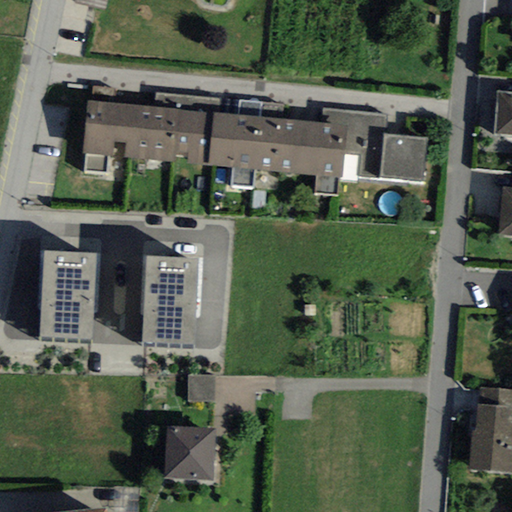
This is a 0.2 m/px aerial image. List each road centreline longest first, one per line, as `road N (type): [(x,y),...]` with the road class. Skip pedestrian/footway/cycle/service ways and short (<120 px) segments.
road 1 (residential): [(431,511),(468,0)]
road 2 (residential): [(0,222),(46,0)]
